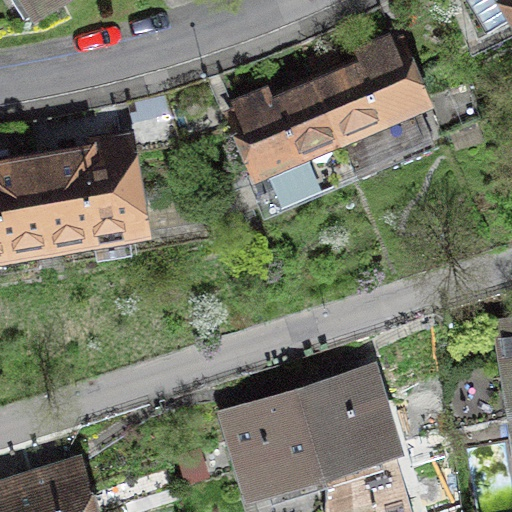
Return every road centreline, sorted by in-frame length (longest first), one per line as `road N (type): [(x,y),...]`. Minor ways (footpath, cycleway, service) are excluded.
road 1 (residential): [(0,425),(511,265)]
road 2 (residential): [(0,81),(167,46),(283,0)]
